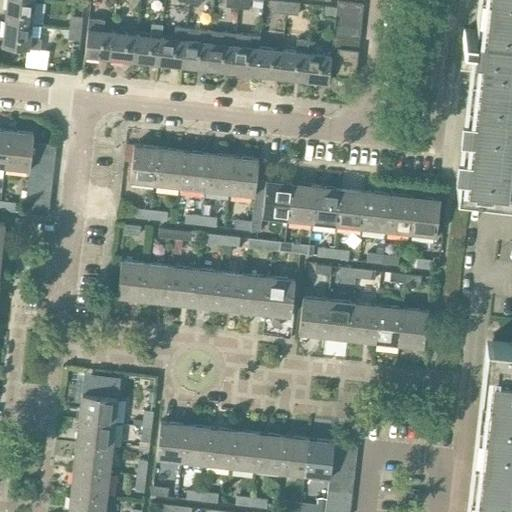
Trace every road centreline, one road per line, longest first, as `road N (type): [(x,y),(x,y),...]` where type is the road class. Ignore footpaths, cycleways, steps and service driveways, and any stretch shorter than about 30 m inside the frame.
road 1 (residential): [(361,132),(85,99)]
road 2 (residential): [(62,302),(85,99)]
road 3 (residential): [(361,511),(369,451),(444,460),(438,511)]
road 4 (residential): [(447,0),(431,138)]
road 5 (residential): [(361,132),(377,0)]
